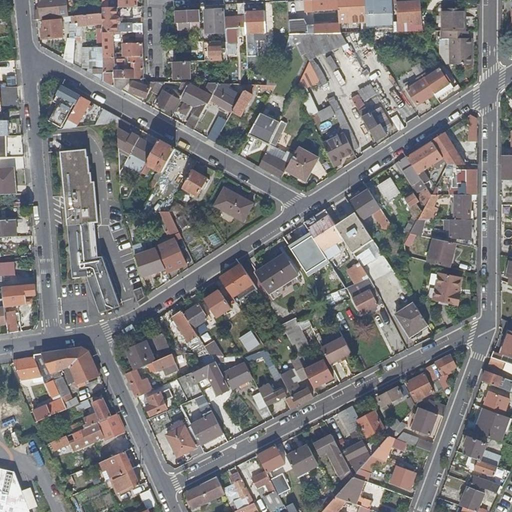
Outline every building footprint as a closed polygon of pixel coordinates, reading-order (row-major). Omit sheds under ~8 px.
[(39,0),(41,10),(36,11),(37,20),(61,18),(69,17),(68,6),(64,6),(63,0),(39,0)] [(119,8),(138,8),(137,0),(124,0),(124,1),(119,1),(119,8)] [(313,0),(303,1),(304,12),(314,12),(313,0)] [(321,0),(313,0),(314,12),(339,10),(338,0),(321,0)] [(338,0),(339,10),(340,23),(361,23),(361,34),(367,34),(367,26),(365,0),(338,0)] [(393,0),(365,0),(367,26),(395,25),(393,0)] [(422,22),(421,2),(397,3),(398,23),(422,22)] [(226,42),(227,51),(227,55),(235,55),(235,44),(237,44),(237,37),(246,37),(245,13),(244,4),(237,5),(238,17),(225,18),(226,34),(226,42)] [(118,17),(118,8),(108,8),(102,8),(103,14),(103,25),(103,33),(118,33),(118,24),(119,24),(121,22),(121,19),(118,17)] [(225,18),(225,10),(205,11),(206,35),(226,34),(225,18)] [(443,32),(466,32),(466,10),(459,10),(450,10),(443,10),(443,32)] [(246,37),(247,57),(253,57),(252,34),(266,33),(265,11),(245,13),(246,37)] [(312,23),(334,22),(333,11),(312,12),(312,23)] [(192,29),(201,28),(200,12),(176,13),(176,23),(178,23),(178,31),(192,30),(192,29)] [(79,24),(76,24),(75,41),(82,41),(83,27),(99,25),(103,25),(103,14),(79,16),(79,24)] [(69,17),(61,18),(62,21),(45,23),(45,29),(42,30),(43,39),(63,38),(62,23),(72,22),(72,25),(76,24),(79,24),(79,16),(69,17)] [(288,22),(289,35),(296,35),(315,35),(314,26),(296,27),(296,22),(288,22)] [(143,33),(143,25),(123,25),(123,33),(143,33)] [(314,26),(315,35),(316,35),(319,35),(341,34),(340,25),(314,26)] [(470,39),(469,32),(466,32),(443,32),(439,32),(440,41),(450,40),(451,66),(470,65),(470,55),(473,55),(472,39),(470,39)] [(123,36),(123,33),(118,33),(103,33),(104,48),(104,58),(115,58),(114,39),(121,39),(122,36),(123,36)] [(341,34),(319,35),(329,54),(349,45),(342,34),(341,34)] [(315,35),(296,35),(309,60),(313,58),(314,60),(326,54),(315,35)] [(319,35),(316,35),(327,55),(329,54),(319,35)] [(68,42),(64,60),(73,65),(75,42),(68,42)] [(204,42),(204,62),(227,62),(227,55),(227,51),(226,42),(204,42)] [(144,58),(143,45),(123,45),(123,58),(130,58),(144,58)] [(104,58),(104,48),(100,48),(83,48),(83,68),(93,68),(93,62),(104,62),(104,58)] [(329,58),(336,70),(338,69),(331,57),(329,58)] [(115,73),(115,58),(104,58),(104,62),(104,82),(115,88),(115,79),(128,79),(144,80),(144,58),(130,58),(130,65),(135,65),(135,72),(125,72),(125,73),(115,73)] [(309,60),(310,62),(310,63),(320,83),(321,86),(328,83),(320,68),(314,60),(313,58),(309,60)] [(332,72),(336,70),(329,58),(326,60),(332,72)] [(93,72),(93,76),(104,82),(104,62),(93,62),(93,68),(93,72)] [(310,62),(298,88),(300,93),(320,83),(310,63),(310,62)] [(191,63),(173,63),(174,81),(191,80),(191,63)] [(422,63),(416,66),(423,76),(428,72),(422,63)] [(435,94),(438,99),(454,88),(441,69),(430,76),(425,79),(435,94)] [(337,72),(344,85),(346,84),(339,71),(337,72)] [(341,87),(344,85),(337,72),(334,74),(341,87)] [(115,79),(115,88),(121,91),(128,84),(128,79),(115,79)] [(418,105),(435,94),(425,79),(420,83),(408,90),(418,105)] [(165,83),(156,83),(151,92),(157,96),(165,83)] [(178,90),(186,93),(191,84),(181,83),(178,90)] [(132,93),(146,98),(150,89),(136,84),(132,93)] [(198,106),(192,115),(201,120),(211,100),(216,91),(220,85),(210,84),(205,93),(194,87),(187,97),(195,101),(199,103),(198,106)] [(364,103),(378,95),(371,84),(358,92),(360,96),(364,103)] [(230,85),(220,85),(216,91),(227,97),(229,90),(228,89),(230,85)] [(80,97),(63,87),(54,102),(57,103),(56,105),(57,106),(49,121),(62,128),(80,97)] [(216,91),(211,100),(233,112),(242,97),(229,90),(227,97),(216,91)] [(156,104),(173,114),(181,101),(164,91),(156,104)] [(242,97),(233,112),(241,117),(253,96),(245,91),(242,97)] [(308,116),(317,111),(308,94),(299,98),(308,116)] [(354,99),(360,112),(367,108),(364,103),(360,96),(354,99)] [(335,113),(342,110),(335,97),(329,100),(335,113)] [(91,103),(81,98),(69,120),(78,125),(91,103)] [(311,117),(313,122),(315,125),(335,116),(331,107),(311,117)] [(374,112),(385,131),(393,127),(382,107),(374,112)] [(360,112),(376,142),(388,135),(385,131),(374,112),(370,114),(367,108),(360,112)] [(104,110),(95,126),(119,123),(120,122),(121,120),(104,110)] [(346,136),(353,149),(357,148),(358,149),(360,148),(342,110),(335,113),(346,136)] [(192,115),(186,127),(194,131),(201,120),(192,115)] [(260,115),(249,135),(271,144),(276,133),(280,124),(260,115)] [(220,118),(208,139),(216,144),(227,123),(220,118)] [(0,120),(0,136),(5,136),(7,136),(10,136),(9,121),(0,120)] [(69,120),(64,129),(77,128),(78,125),(69,120)] [(120,122),(119,123),(119,138),(122,140),(130,127),(120,122)] [(280,124),(276,133),(281,136),(287,125),(281,122),(280,124)] [(271,144),(259,168),(281,180),(286,171),(294,156),(287,153),(284,158),(283,161),(269,154),(272,149),(275,150),(276,148),(281,136),(276,133),(271,144)] [(432,141),(433,142),(444,158),(448,165),(465,165),(462,160),(445,133),(432,141)] [(122,140),(119,138),(120,174),(140,139),(133,134),(129,141),(124,149),(122,147),(124,141),(122,140)] [(325,147),(334,168),(341,164),(339,159),(354,152),(353,149),(346,136),(325,147)] [(140,139),(120,174),(120,175),(127,175),(131,168),(141,174),(142,173),(156,148),(140,139)] [(176,150),(160,141),(156,148),(142,173),(147,176),(152,167),(159,171),(150,188),(154,190),(176,150)] [(433,142),(408,158),(425,185),(431,181),(424,171),(433,165),(437,171),(440,169),(439,167),(444,163),(442,159),(444,158),(433,142)] [(283,161),(284,158),(277,155),(280,149),(276,148),(275,150),(272,149),(269,154),(283,161)] [(294,156),(286,171),(307,182),(319,158),(299,148),(294,156)] [(83,207),(98,206),(96,182),(90,183),(87,151),(77,152),(77,151),(71,152),(72,159),(75,159),(75,166),(79,165),(83,207)] [(68,226),(90,224),(99,223),(98,206),(83,207),(79,165),(75,166),(75,159),(72,159),(71,152),(61,153),(68,226)] [(511,155),(502,155),(502,181),(511,180),(511,155)] [(407,157),(394,165),(400,175),(404,172),(421,198),(427,194),(430,198),(432,195),(429,191),(427,187),(425,185),(408,158),(407,157)] [(0,169),(0,195),(15,195),(12,169),(0,169)] [(452,171),(453,195),(477,195),(477,170),(467,170),(467,171),(463,170),(463,171),(452,171)] [(183,189),(198,197),(208,179),(193,171),(183,189)] [(401,194),(392,180),(379,188),(388,202),(401,194)] [(216,206),(244,222),(254,204),(225,188),(216,206)] [(377,190),(371,194),(378,204),(384,200),(377,190)] [(371,194),(369,191),(351,202),(363,220),(372,214),(377,220),(385,215),(378,204),(371,194)] [(414,193),(404,199),(412,210),(415,208),(413,206),(416,205),(420,202),(414,193)] [(427,194),(421,198),(424,202),(427,205),(430,198),(427,194)] [(432,195),(430,198),(427,205),(419,220),(425,220),(433,220),(437,210),(434,208),(440,195),(432,195)] [(472,220),(473,220),(473,212),(471,212),(471,201),(455,201),(455,220),(472,220)] [(427,205),(424,202),(419,209),(415,215),(419,220),(427,205)] [(169,213),(170,213),(179,212),(181,208),(174,204),(169,213)] [(325,210),(305,224),(328,259),(336,254),(340,251),(340,250),(336,244),(344,238),(336,226),(325,210)] [(177,241),(182,239),(170,213),(169,213),(164,213),(177,241)] [(356,213),(336,226),(344,238),(348,245),(353,253),(373,240),(356,213)] [(408,223),(409,223),(415,226),(419,220),(415,215),(414,214),(408,223)] [(385,215),(377,220),(383,230),(391,225),(385,215)] [(194,239),(183,218),(176,222),(187,243),(194,239)] [(0,220),(0,238),(14,238),(13,220),(0,220)] [(411,235),(421,237),(425,220),(419,220),(415,226),(411,235)] [(451,220),(436,220),(436,224),(445,224),(445,232),(451,231),(451,220)] [(451,220),(451,231),(451,238),(472,239),(472,232),(474,232),(474,228),(472,228),(472,220),(455,220),(451,220)] [(403,234),(409,237),(411,235),(415,226),(409,223),(403,234)] [(90,224),(68,226),(73,279),(87,277),(100,315),(120,308),(105,263),(93,264),(90,224)] [(336,244),(340,250),(348,245),(344,238),(336,244)] [(434,239),(428,262),(453,269),(455,259),(453,259),(457,244),(434,239)] [(134,247),(144,279),(166,270),(160,256),(156,249),(145,253),(141,244),(134,247)] [(166,270),(167,273),(187,265),(179,247),(160,256),(166,270)] [(328,259),(334,268),(334,269),(342,264),(336,254),(328,259)] [(274,266),(272,263),(256,273),(269,294),(299,275),(299,276),(300,276),(290,262),(288,264),(283,256),(275,261),(277,264),(274,266)] [(15,262),(0,263),(0,276),(16,275),(15,262)] [(349,270),(358,284),(370,279),(360,263),(349,270)] [(242,264),(221,278),(233,298),(254,284),(242,264)] [(334,268),(313,282),(319,291),(332,282),(336,288),(341,285),(343,288),(345,286),(334,269),(334,268)] [(457,294),(460,278),(437,274),(432,300),(457,305),(459,294),(457,294)] [(37,295),(36,286),(18,287),(2,289),(4,299),(11,298),(16,298),(37,295)] [(133,291),(138,303),(146,297),(142,288),(133,291)] [(383,314),(388,312),(375,288),(353,300),(361,314),(379,305),(383,314)] [(220,291),(205,300),(217,319),(232,309),(220,291)] [(324,297),(328,307),(341,302),(337,291),(324,297)] [(0,325),(0,326),(0,328),(8,327),(5,309),(4,300),(0,300),(0,325)] [(429,325),(414,303),(396,315),(411,337),(429,325)] [(184,314),(210,355),(223,357),(213,341),(208,344),(197,326),(209,319),(199,304),(184,314)] [(8,327),(9,334),(18,333),(16,323),(16,320),(14,308),(5,309),(8,327)] [(184,314),(182,311),(173,317),(189,342),(198,354),(210,355),(184,314)] [(297,318),(282,326),(282,327),(286,333),(289,339),(303,331),(299,323),(297,318)] [(308,318),(299,323),(303,331),(312,326),(308,318)] [(158,319),(151,323),(157,336),(158,336),(167,357),(173,354),(160,325),(161,325),(158,319)] [(303,331),(289,339),(299,357),(300,360),(306,356),(302,349),(310,345),(303,331)] [(503,354),(511,356),(511,332),(503,354)] [(344,337),(323,347),(332,365),(353,355),(344,337)] [(267,350),(260,339),(252,344),(258,354),(267,350)] [(127,350),(135,371),(138,369),(142,368),(139,361),(145,358),(143,351),(149,348),(146,342),(127,350)] [(61,395),(63,400),(67,409),(76,406),(59,371),(71,367),(73,371),(67,374),(72,388),(79,386),(80,387),(87,385),(86,382),(101,377),(89,351),(82,348),(43,354),(55,381),(61,395)] [(258,354),(253,355),(255,360),(263,356),(276,381),(282,378),(281,376),(267,350),(258,354)] [(492,358),(503,362),(505,357),(493,353),(492,358)] [(43,354),(34,356),(35,358),(14,362),(22,381),(35,378),(36,385),(47,384),(55,381),(43,354)] [(173,354),(167,357),(148,365),(151,371),(153,370),(154,373),(157,372),(163,370),(166,376),(179,371),(176,364),(177,363),(173,354)] [(253,355),(244,358),(244,359),(246,363),(246,364),(255,360),(253,355)] [(432,366),(438,379),(449,401),(452,394),(443,375),(457,367),(451,356),(432,366)] [(300,360),(299,357),(292,361),(302,381),(309,377),(305,371),(300,360)] [(511,365),(503,362),(492,358),(489,364),(492,365),(504,370),(511,373),(511,365)] [(309,377),(315,389),(333,379),(324,361),(305,371),(309,377)] [(219,395),(231,389),(223,374),(222,375),(217,366),(219,366),(217,362),(215,362),(205,367),(205,368),(193,373),(197,382),(209,376),(219,395)] [(223,374),(231,389),(254,379),(246,364),(223,374)] [(432,366),(427,368),(433,381),(438,379),(432,366)] [(135,371),(127,374),(137,397),(148,392),(144,384),(138,369),(135,371)] [(292,370),(281,376),(282,378),(283,381),(285,384),(292,397),(297,407),(314,398),(309,389),(305,391),(304,388),(300,390),(297,384),(294,385),(290,379),(296,376),(292,370)] [(179,378),(189,402),(196,399),(204,395),(197,382),(193,373),(192,372),(179,378)] [(511,392),(511,389),(511,381),(486,372),(483,381),(511,392)] [(407,384),(416,402),(434,392),(425,374),(407,384)] [(144,384),(148,392),(157,388),(153,380),(144,384)] [(55,381),(47,384),(53,398),(61,395),(55,381)] [(267,386),(274,403),(288,396),(284,389),(275,393),(271,384),(267,386)] [(409,394),(404,385),(398,388),(403,397),(409,394)] [(269,406),(274,403),(267,386),(260,390),(261,393),(265,399),(269,406)] [(403,397),(398,388),(378,398),(383,408),(387,406),(403,397)] [(160,393),(147,400),(150,406),(147,407),(151,416),(167,409),(164,401),(161,395),(160,393)] [(260,410),(268,406),(265,399),(261,393),(253,397),(260,410)] [(487,410),(504,416),(510,400),(489,393),(487,398),(486,403),(484,409),(487,410)] [(103,399),(101,394),(88,400),(90,405),(93,403),(103,399)] [(199,440),(202,445),(217,438),(218,439),(219,438),(216,432),(222,429),(204,395),(196,399),(205,419),(192,426),(193,428),(199,440)] [(286,400),(292,410),(297,407),(292,397),(286,400)] [(73,428),(75,433),(111,417),(103,399),(93,403),(98,414),(84,420),(85,423),(73,428)] [(405,402),(411,413),(416,407),(412,399),(405,402)] [(63,400),(34,412),(38,422),(67,409),(63,400)] [(88,400),(77,405),(80,412),(91,407),(90,405),(88,400)] [(439,415),(443,417),(447,408),(430,401),(427,411),(439,415)] [(352,407),(348,409),(350,415),(354,423),(359,421),(352,407)] [(427,411),(420,408),(417,416),(415,420),(412,429),(418,431),(426,434),(431,436),(439,415),(427,411)] [(502,442),(510,418),(504,416),(487,410),(479,433),(502,442)] [(359,421),(367,437),(368,437),(370,436),(373,434),(381,430),(384,429),(375,412),(359,421)] [(75,433),(51,444),(55,452),(60,450),(76,443),(76,444),(83,441),(84,444),(89,442),(89,441),(87,438),(92,436),(93,439),(104,435),(105,438),(102,440),(104,442),(125,433),(117,414),(111,417),(75,433)] [(354,423),(350,415),(341,419),(349,435),(351,434),(358,430),(354,423)] [(388,434),(389,437),(392,434),(400,425),(398,420),(385,428),(388,434)] [(197,448),(194,443),(188,430),(184,423),(173,428),(176,432),(168,436),(179,457),(189,452),(197,448)] [(392,434),(389,437),(394,439),(406,426),(402,423),(400,425),(392,434)] [(194,443),(199,440),(193,428),(188,430),(194,443)] [(355,443),(362,439),(358,430),(351,434),(355,443)] [(430,452),(433,445),(403,433),(398,440),(407,444),(417,447),(430,452)] [(366,446),(371,457),(372,457),(389,437),(388,434),(385,436),(371,443),(366,446)] [(333,492),(336,498),(354,477),(332,436),(315,445),(321,456),(328,452),(343,481),(333,492)] [(363,440),(364,441),(366,446),(371,443),(368,437),(367,437),(363,440)] [(389,437),(372,457),(384,462),(387,463),(398,467),(401,468),(402,465),(387,459),(392,447),(404,451),(407,444),(398,440),(394,439),(389,437)] [(467,447),(465,455),(469,456),(481,461),(485,451),(487,444),(468,437),(464,446),(467,447)] [(349,461),(356,474),(367,462),(371,457),(366,446),(364,441),(345,451),(350,460),(349,461)] [(201,446),(197,448),(189,452),(192,459),(204,453),(201,446)] [(258,456),(267,471),(270,479),(273,477),(271,472),(285,464),(276,446),(258,456)] [(288,458),(298,478),(319,467),(308,447),(288,458)] [(427,461),(430,452),(417,447),(414,456),(427,461)] [(54,453),(65,479),(71,476),(66,466),(62,456),(62,455),(60,450),(55,452),(54,453)] [(481,461),(497,467),(501,457),(485,451),(481,461)] [(37,452),(31,454),(36,466),(42,464),(37,452)] [(103,474),(107,481),(133,469),(126,452),(102,463),(104,468),(111,465),(113,470),(103,474)] [(481,461),(469,456),(467,461),(467,462),(466,466),(495,476),(498,468),(497,467),(481,462),(481,461)] [(356,474),(354,477),(365,481),(368,483),(374,465),(382,468),(383,465),(384,462),(372,457),(371,457),(367,462),(356,474)] [(66,466),(71,476),(81,472),(76,461),(66,466)] [(410,490),(416,474),(401,468),(398,467),(394,477),(391,476),(389,479),(392,481),(391,483),(410,490)] [(0,511),(30,511),(30,510),(26,500),(22,491),(15,472),(0,468),(0,511)] [(133,469),(107,481),(112,492),(121,488),(124,494),(141,486),(133,469)] [(269,507),(282,501),(270,479),(267,471),(252,479),(262,499),(265,497),(269,507)] [(286,475),(274,481),(278,488),(289,481),(286,475)] [(499,494),(502,488),(500,487),(500,486),(474,476),(471,484),(493,492),(497,493),(499,494)] [(217,477),(202,485),(185,493),(193,510),(210,502),(210,503),(226,495),(217,477)] [(354,477),(336,498),(346,501),(370,510),(372,504),(370,502),(358,497),(365,481),(354,477)] [(231,495),(238,511),(255,503),(243,480),(235,483),(238,491),(231,495)] [(463,498),(460,506),(474,511),(477,511),(485,494),(467,487),(464,495),(462,494),(461,497),(463,498)] [(150,510),(158,506),(151,490),(140,495),(147,511),(150,510)] [(313,506),(315,511),(323,511),(332,502),(329,498),(313,506)] [(332,502),(323,511),(338,511),(346,501),(336,498),(332,502)] [(238,511),(235,511),(259,511),(255,503),(238,511)]
